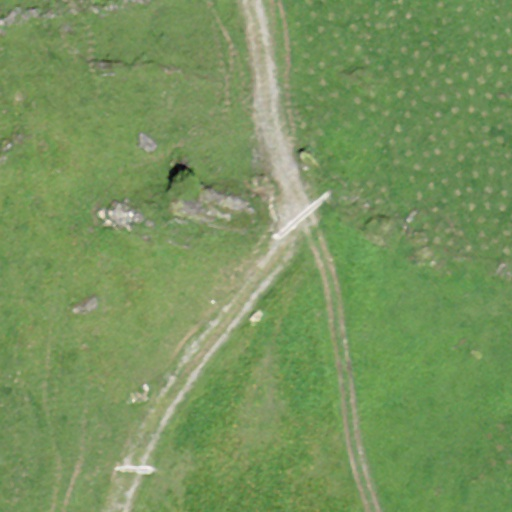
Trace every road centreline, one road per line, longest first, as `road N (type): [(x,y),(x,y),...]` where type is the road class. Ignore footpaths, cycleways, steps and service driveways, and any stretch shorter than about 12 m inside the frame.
road 1 (track): [(262,0),(272,149),(298,213),(130,462),(119,511)]
road 2 (track): [(298,213),(326,254),(371,511)]
